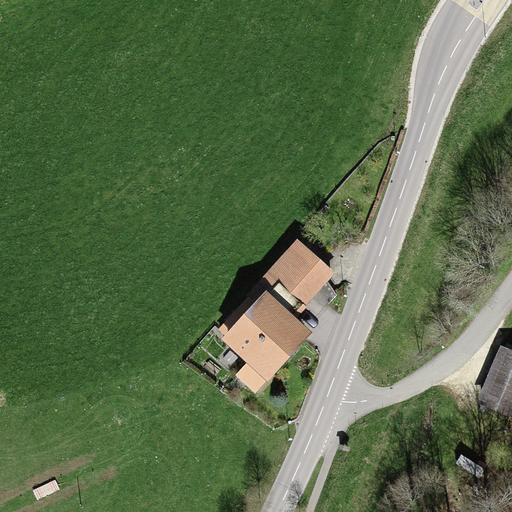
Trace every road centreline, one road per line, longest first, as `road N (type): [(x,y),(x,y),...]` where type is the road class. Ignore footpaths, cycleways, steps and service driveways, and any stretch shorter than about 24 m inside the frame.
road 1 (tertiary): [(325,400),(427,108),(477,0)]
road 2 (residential): [(511,288),(447,364),(379,397),(325,400)]
road 3 (tertiary): [(275,511),(325,400)]
